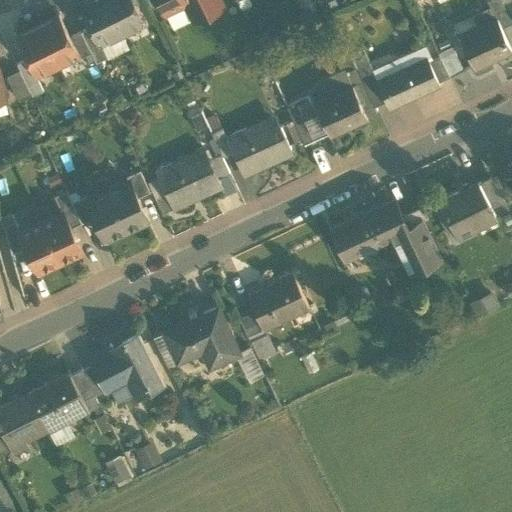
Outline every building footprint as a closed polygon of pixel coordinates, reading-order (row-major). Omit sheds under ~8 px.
[(100,42),(122,32),(106,0),(83,0),(80,2),(91,23),(100,42)] [(132,0),(106,0),(122,32),(143,21),(132,0)] [(187,0),(191,0),(199,16),(223,4),(220,0),(159,0),(165,11),(185,1),(187,0)] [(194,19),(199,16),(191,0),(187,0),(185,1),(194,19)] [(250,0),(236,0),(241,9),(252,4),(250,0)] [(311,0),(297,0),(304,15),(316,9),(311,0)] [(498,17),(503,28),(511,23),(500,0),(488,0),(487,1),(490,6),(496,18),(498,17)] [(174,29),(194,19),(185,1),(165,11),(174,29)] [(455,23),(460,35),(496,18),(490,6),(455,23)] [(59,12),(37,23),(57,63),(79,53),(69,34),(59,12)] [(460,35),(476,68),(511,50),(511,47),(503,28),(498,17),(496,18),(460,35)] [(279,21),(252,34),(258,45),(284,32),(279,21)] [(36,74),(57,63),(37,23),(16,34),(27,57),(36,74)] [(91,23),(80,29),(89,48),(100,42),(91,23)] [(511,23),(503,28),(511,47),(511,23)] [(79,53),(89,48),(80,29),(69,34),(79,53)] [(129,46),(122,32),(100,42),(107,56),(107,57),(129,46)] [(100,42),(89,48),(96,61),(107,56),(100,42)] [(378,80),(428,57),(429,61),(432,59),(431,57),(425,44),(373,69),(378,80)] [(439,54),(449,76),(463,69),(452,46),(438,52),(439,54)] [(350,54),(356,65),(368,59),(363,48),(350,54)] [(429,61),(439,81),(449,77),(449,76),(439,54),(431,57),(432,59),(429,61)] [(17,63),(19,68),(30,89),(32,95),(43,89),(36,74),(27,57),(17,63)] [(388,99),(390,104),(416,91),(417,93),(440,82),(439,81),(429,61),(428,57),(378,80),(388,99)] [(362,80),(374,106),(388,99),(378,80),(373,69),(370,63),(357,69),(362,80)] [(362,80),(357,69),(356,67),(346,72),(352,85),(362,80)] [(17,96),(30,89),(19,68),(7,74),(17,96)] [(324,80),(331,95),(352,85),(346,72),(345,70),(324,80)] [(362,80),(352,85),(366,116),(377,111),(374,106),(362,80)] [(366,116),(352,85),(331,95),(315,103),(329,133),(330,135),(367,118),(366,116)] [(0,112),(8,110),(4,97),(0,97),(0,112)] [(287,107),(304,145),(329,133),(315,103),(311,105),(307,97),(287,107)] [(207,126),(204,118),(197,105),(187,110),(197,130),(207,126)] [(211,133),(222,128),(217,118),(213,114),(204,118),(207,126),(211,133)] [(251,140),(281,126),(276,115),(246,129),(251,140)] [(233,151),(244,174),(263,165),(262,162),(292,149),(281,126),(251,140),(246,129),(227,138),(233,151)] [(220,153),(222,157),(233,151),(227,138),(222,128),(211,133),(220,153)] [(181,171),(209,158),(204,148),(176,161),(181,171)] [(209,158),(218,177),(229,172),(222,157),(220,153),(209,158)] [(167,194),(174,208),(194,198),(192,195),(218,182),(220,181),(218,177),(209,158),(181,171),(176,161),(156,170),(159,176),(167,194)] [(129,180),(137,197),(150,191),(146,183),(140,170),(126,176),(128,180),(129,180)] [(237,190),(229,172),(218,177),(220,181),(218,182),(224,196),(237,190)] [(478,182),(495,215),(508,209),(491,175),(478,182)] [(150,191),(154,200),(167,194),(159,176),(146,183),(150,191)] [(128,180),(108,190),(126,230),(144,221),(146,216),(137,197),(129,180),(128,180)] [(469,217),(474,227),(496,216),(495,215),(478,182),(458,192),(456,189),(437,199),(439,202),(451,226),(469,217)] [(70,227),(81,222),(72,201),(66,189),(54,195),(62,211),(63,211),(70,227)] [(108,238),(126,230),(108,190),(87,199),(86,200),(94,217),(103,236),(108,238)] [(160,214),(174,208),(167,194),(154,200),(160,214)] [(85,195),(72,201),(81,222),(82,223),(94,217),(86,200),(87,199),(85,195)] [(331,228),(345,257),(391,235),(407,228),(400,214),(394,201),(361,216),(360,214),(331,228)] [(459,241),(451,226),(439,202),(433,205),(453,244),(459,241)] [(417,252),(424,267),(447,253),(421,204),(400,214),(407,228),(391,235),(402,259),(417,252)] [(62,211),(41,221),(60,261),(78,252),(80,247),(70,227),(63,211),(62,211)] [(477,231),(474,227),(469,217),(451,226),(459,241),(477,231)] [(3,226),(11,253),(26,247),(19,231),(20,231),(15,220),(3,226)] [(42,269),(60,261),(41,221),(20,231),(19,231),(26,247),(36,268),(42,269)] [(409,274),(424,267),(417,252),(402,259),(409,274)] [(255,311),(263,329),(265,328),(309,306),(292,272),(279,279),(280,281),(248,297),(255,311)] [(511,278),(503,283),(509,295),(511,293),(511,278)] [(492,288),(470,299),(478,313),(499,303),(492,288)] [(164,332),(178,362),(201,351),(212,345),(220,361),(235,353),(239,351),(238,350),(218,308),(192,320),(191,319),(164,332)] [(326,333),(360,316),(357,309),(323,327),(326,333)] [(241,318),(252,341),(267,333),(265,328),(263,329),(255,311),(241,318)] [(178,362),(164,332),(152,337),(168,367),(178,362)] [(249,342),(250,344),(259,362),(277,353),(267,333),(252,341),(249,342)] [(141,383),(146,392),(161,384),(136,334),(109,348),(111,351),(91,361),(105,388),(109,386),(125,378),(130,389),(141,383)] [(250,344),(238,350),(239,351),(235,353),(250,381),(265,373),(259,362),(250,344)] [(212,345),(201,351),(208,366),(220,361),(212,345)] [(311,352),(300,357),(308,374),(319,369),(311,352)] [(80,367),(81,369),(94,394),(105,388),(91,361),(80,367)] [(95,396),(94,394),(81,369),(70,375),(84,401),(95,396)] [(30,390),(32,394),(45,421),(61,412),(65,420),(67,419),(88,409),(84,401),(70,375),(50,385),(48,381),(30,390)] [(133,394),(130,389),(125,378),(109,386),(117,402),(133,394)] [(135,397),(146,392),(141,383),(130,389),(133,394),(135,397)] [(49,427),(45,421),(32,394),(12,404),(10,401),(0,405),(0,424),(7,439),(8,441),(24,432),(27,438),(49,427)] [(100,431),(110,426),(102,411),(93,416),(100,431)] [(67,419),(65,420),(61,412),(45,421),(49,427),(57,443),(75,434),(67,419)] [(30,444),(27,438),(24,432),(8,441),(14,452),(30,444)] [(152,439),(133,447),(142,467),(161,459),(152,439)] [(120,453),(104,460),(115,481),(130,474),(120,453)] [(0,509),(1,511),(17,511),(0,478),(0,509)] [(70,503),(84,496),(77,484),(64,490),(70,503)]
